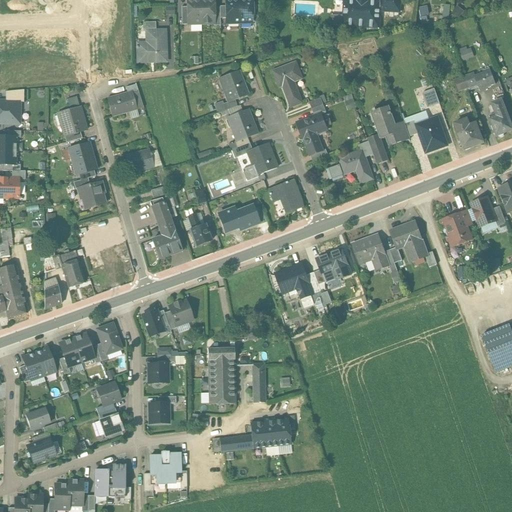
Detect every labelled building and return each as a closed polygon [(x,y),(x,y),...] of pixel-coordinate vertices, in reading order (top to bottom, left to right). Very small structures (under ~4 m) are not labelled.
[(200,0),(187,0),(187,7),(188,25),(201,25),(200,0)] [(213,0),(200,0),(201,25),(214,24),(213,0)] [(238,0),(225,0),(226,18),(226,24),(239,24),(238,0)] [(252,0),(238,0),(239,24),(253,23),(252,18),(252,6),(252,0)] [(344,0),(343,16),(332,15),(331,25),(379,28),(380,11),(381,0),(380,0),(373,0),(344,0)] [(400,0),(380,0),(381,0),(380,11),(400,12),(400,0)] [(166,9),(166,15),(175,15),(175,7),(171,7),(171,10),(166,9)] [(165,31),(146,32),(147,44),(137,44),(138,63),(166,62),(165,31)] [(0,38),(0,62),(11,63),(10,38),(0,38)] [(24,38),(10,38),(11,63),(25,62),(24,38)] [(459,50),(464,62),(474,57),(471,48),(468,50),(466,47),(459,50)] [(295,63),(274,72),(278,83),(282,82),(291,107),(302,103),(292,79),(300,76),(295,63)] [(491,68),(473,75),(476,82),(478,88),(496,81),(491,68)] [(473,75),(473,70),(463,74),(467,85),(476,82),(473,75)] [(239,71),(225,77),(230,90),(224,92),(228,102),(228,103),(235,101),(248,95),(239,71)] [(463,74),(452,78),(456,89),(467,85),(463,74)] [(132,93),(138,91),(136,85),(126,88),(127,94),(132,93)] [(6,93),(5,103),(19,103),(23,103),(23,91),(6,93)] [(143,106),(138,91),(132,93),(136,108),(143,106)] [(127,94),(108,99),(108,98),(107,99),(112,117),(113,117),(113,116),(136,110),(136,111),(137,110),(136,108),(132,93),(127,94)] [(320,98),(309,102),(312,109),(323,105),(320,98)] [(77,99),(67,102),(70,110),(79,108),(77,99)] [(235,101),(228,103),(228,102),(223,104),(226,111),(237,107),(235,101)] [(511,123),(503,101),(493,105),(497,114),(490,117),(498,137),(501,138),(504,136),(504,133),(511,129),(511,123)] [(0,102),(0,123),(19,123),(19,103),(5,103),(0,102)] [(323,105),(312,109),(314,117),(320,114),(320,115),(326,113),(323,105)] [(394,126),(391,115),(392,115),(391,114),(390,114),(388,107),(376,111),(375,110),(373,110),(374,112),(372,113),(379,135),(381,139),(386,137),(389,147),(410,139),(404,122),(394,126)] [(70,110),(58,114),(54,115),(57,127),(61,126),(65,137),(80,133),(86,131),(79,108),(70,110)] [(248,110),(227,118),(236,141),(236,142),(247,138),(257,134),(248,110)] [(314,117),(298,123),(310,156),(321,152),(314,134),(326,129),(320,115),(320,114),(314,117)] [(414,124),(425,154),(448,146),(437,116),(414,124)] [(469,125),(467,119),(454,124),(463,148),(482,141),(475,123),(469,125)] [(80,133),(65,137),(66,143),(82,139),(80,133)] [(379,135),(373,137),(378,150),(384,148),(381,139),(379,135)] [(0,150),(15,151),(15,137),(0,137),(0,150)] [(378,150),(373,137),(368,139),(369,142),(372,152),(378,150)] [(247,138),(236,142),(236,141),(235,142),(237,149),(250,144),(247,138)] [(235,142),(229,144),(231,151),(237,149),(235,142)] [(369,142),(358,146),(360,152),(362,151),(365,158),(373,155),(372,152),(369,142)] [(89,143),(68,149),(72,161),(75,161),(79,175),(94,171),(97,170),(89,143)] [(250,144),(237,149),(240,156),(247,154),(247,152),(252,150),(250,144)] [(252,150),(247,152),(247,154),(256,176),(277,168),(267,144),(252,150)] [(156,148),(149,150),(154,168),(162,166),(156,148)] [(378,150),(372,152),(373,155),(377,165),(389,161),(384,148),(378,150)] [(0,164),(15,165),(15,151),(0,150),(0,164)] [(148,151),(127,156),(126,156),(130,174),(131,174),(131,173),(152,167),(153,168),(154,168),(149,150),(148,150),(148,151)] [(360,152),(340,159),(345,174),(357,170),(362,183),(372,179),(365,158),(362,151),(360,152)] [(321,152),(310,156),(313,162),(323,158),(321,152)] [(324,169),(329,182),(341,177),(337,164),(324,169)] [(94,171),(79,175),(81,181),(88,179),(96,177),(94,171)] [(19,179),(0,177),(0,199),(18,201),(19,179)] [(81,181),(73,183),(75,190),(78,189),(90,185),(88,179),(81,181)] [(293,180),(269,190),(272,199),(279,196),(286,214),(303,207),(293,180)] [(263,181),(253,185),(256,193),(266,189),(263,181)] [(511,184),(511,185),(511,184),(507,182),(506,186),(506,187),(499,189),(502,197),(505,205),(506,205),(509,213),(511,211),(511,184)] [(90,185),(78,189),(80,199),(83,198),(84,200),(85,199),(88,209),(98,206),(97,204),(104,202),(99,183),(90,185)] [(334,184),(323,188),(326,196),(337,192),(334,184)] [(162,188),(151,191),(154,201),(165,198),(162,188)] [(202,190),(194,192),(198,205),(206,202),(202,190)] [(154,201),(149,202),(154,214),(166,210),(170,220),(177,217),(174,207),(175,207),(171,196),(165,198),(154,201)] [(492,210),(487,198),(471,204),(480,228),(496,222),(496,221),(492,210)] [(252,207),(235,213),(233,209),(218,215),(225,232),(239,227),(240,230),(258,224),(258,223),(255,214),(252,207)] [(506,223),(500,207),(492,210),(496,221),(496,222),(498,227),(506,223)] [(166,210),(154,214),(162,237),(174,232),(170,220),(166,210)] [(467,210),(461,213),(467,227),(473,225),(467,210)] [(262,211),(255,214),(258,223),(258,224),(258,225),(266,222),(262,211)] [(461,213),(443,219),(454,247),(472,240),(467,227),(461,213)] [(196,215),(187,218),(192,229),(200,226),(196,215)] [(426,254),(415,222),(390,231),(396,247),(397,249),(398,249),(405,246),(410,262),(425,256),(427,255),(426,254)] [(192,229),(189,230),(196,247),(211,242),(205,225),(200,226),(192,229)] [(11,229),(0,231),(0,240),(8,239),(12,239),(11,229)] [(162,237),(152,240),(159,260),(182,251),(175,232),(174,232),(162,237)] [(378,236),(354,245),(361,264),(374,259),(378,269),(389,265),(384,252),(378,236)] [(121,276),(120,273),(125,272),(117,246),(109,249),(109,246),(97,250),(98,252),(91,255),(100,282),(121,276)] [(398,249),(397,249),(396,247),(390,250),(394,263),(402,260),(398,249)] [(394,263),(390,250),(384,252),(389,265),(394,263)] [(59,256),(58,256),(61,265),(62,268),(68,288),(85,283),(78,260),(75,251),(64,255),(59,256)] [(342,251),(317,260),(321,271),(322,275),(324,274),(335,270),(338,278),(337,278),(337,279),(335,280),(336,281),(351,275),(342,251)] [(432,251),(426,254),(427,255),(425,256),(429,267),(437,264),(432,251)] [(58,255),(44,260),(44,274),(62,268),(61,265),(58,256),(59,256),(58,255)] [(13,265),(0,268),(0,281),(1,286),(17,282),(13,265)] [(303,266),(277,276),(284,295),(298,290),(301,300),(314,296),(307,277),(303,266)] [(322,275),(321,271),(314,274),(319,287),(327,283),(324,274),(322,275)] [(319,287),(314,274),(307,277),(314,296),(321,293),(319,287)] [(55,279),(44,283),(44,310),(61,304),(58,286),(55,279)] [(1,286),(0,286),(0,295),(0,297),(4,311),(5,316),(25,310),(17,282),(1,286)] [(327,298),(328,304),(332,303),(330,292),(324,294),(325,298),(327,298)] [(186,301),(180,303),(179,302),(174,304),(174,305),(169,307),(170,312),(176,327),(176,326),(193,321),(186,301)] [(157,311),(152,312),(152,311),(145,313),(146,315),(141,316),(149,337),(164,332),(163,328),(157,313),(157,311)] [(164,314),(163,311),(157,313),(163,328),(168,326),(164,314)] [(170,312),(164,314),(168,326),(170,331),(177,328),(176,326),(176,327),(170,312)] [(112,325),(97,330),(102,344),(106,355),(121,349),(112,325)] [(511,331),(510,325),(482,336),(496,373),(511,367),(511,331)] [(85,335),(72,339),(81,363),(94,359),(90,349),(85,335)] [(81,363),(72,339),(59,344),(64,358),(68,368),(81,363)] [(106,355),(102,344),(96,346),(96,347),(101,362),(108,359),(106,355)] [(96,347),(90,349),(94,359),(95,364),(101,362),(96,347)] [(234,349),(207,350),(208,361),(209,405),(235,404),(234,366),(234,349)] [(49,352),(45,350),(35,354),(43,377),(56,372),(51,357),(49,352)] [(35,354),(25,357),(23,362),(24,366),(30,381),(43,377),(35,354)] [(58,360),(56,355),(51,357),(56,372),(62,370),(58,360)] [(64,358),(58,360),(62,370),(64,375),(70,373),(68,368),(64,358)] [(157,364),(148,365),(148,384),(168,383),(168,365),(167,364),(157,364)] [(264,365),(252,365),(253,403),(265,403),(264,365)] [(24,366),(19,368),(24,383),(30,381),(24,366)] [(115,384),(98,390),(101,397),(100,398),(103,407),(112,404),(111,403),(120,400),(115,384)] [(158,404),(149,405),(149,424),(169,423),(168,405),(168,404),(158,404)] [(45,409),(26,416),(31,430),(50,423),(45,409)] [(286,409),(249,413),(251,436),(253,449),(291,445),(286,409)] [(117,415),(100,421),(106,437),(123,431),(117,415)] [(48,433),(31,439),(33,444),(49,439),(50,439),(51,439),(48,433)] [(251,436),(212,440),(214,453),(220,452),(220,453),(253,449),(251,436)] [(33,444),(27,447),(33,464),(55,456),(50,439),(49,439),(33,444)] [(180,454),(164,454),(164,456),(165,483),(166,483),(180,483),(180,472),(180,454)] [(164,456),(150,456),(150,474),(150,485),(153,485),(166,485),(166,483),(165,483),(164,456)] [(108,470),(95,470),(94,496),(94,497),(95,497),(124,498),(125,488),(125,466),(112,465),(112,472),(108,472),(108,470)] [(150,485),(150,474),(143,474),(144,492),(153,492),(153,485),(150,485)] [(83,481),(68,480),(68,485),(69,485),(68,506),(69,506),(82,506),(82,496),(83,481)] [(68,485),(55,485),(54,500),(54,510),(55,510),(68,510),(69,506),(68,506),(69,485),(68,485)] [(42,495),(28,495),(28,499),(27,511),(41,511),(42,505),(42,495)] [(28,499),(15,499),(15,508),(14,511),(27,511),(28,499)]
